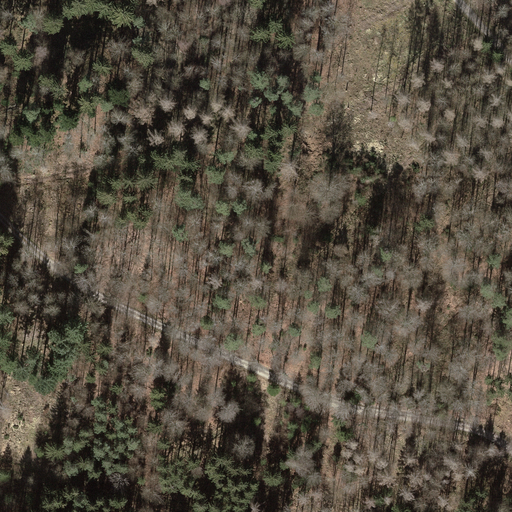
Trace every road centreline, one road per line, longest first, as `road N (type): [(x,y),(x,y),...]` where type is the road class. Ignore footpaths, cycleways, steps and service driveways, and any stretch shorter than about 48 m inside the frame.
road 1 (track): [(0,215),(103,301),(303,391),(379,413),(451,421),(511,446)]
road 2 (track): [(0,464),(184,511)]
